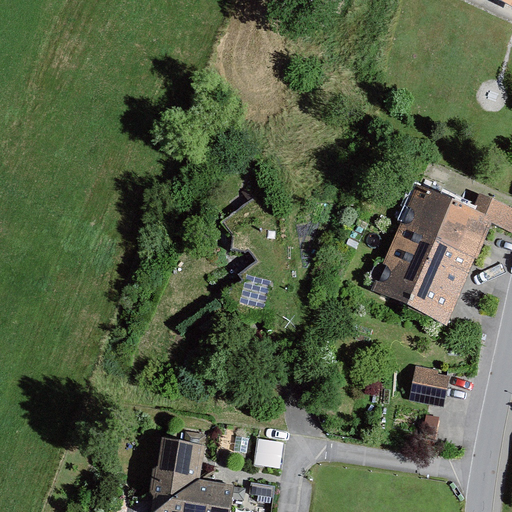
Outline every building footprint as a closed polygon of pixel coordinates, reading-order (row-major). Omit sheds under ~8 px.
[(511,0),(491,0),(511,8),(511,0)] [(489,222),(472,215),(416,191),(372,293),(445,324),(489,222)] [(489,222),(511,231),(511,207),(481,194),(472,215),(489,222)] [(258,197),(224,222),(235,236),(233,248),(249,251),(256,262),(241,274),(244,282),(228,294),(246,319),(256,311),(268,314),(277,324),(290,249),(258,197)] [(449,379),(417,373),(412,405),(443,410),(449,379)] [(208,446),(164,439),(152,511),(232,511),(236,487),(202,482),(208,446)] [(282,443),(258,439),(254,464),(279,467),(282,443)] [(276,488),(255,484),(252,497),(261,498),(260,503),(273,505),(276,488)]
